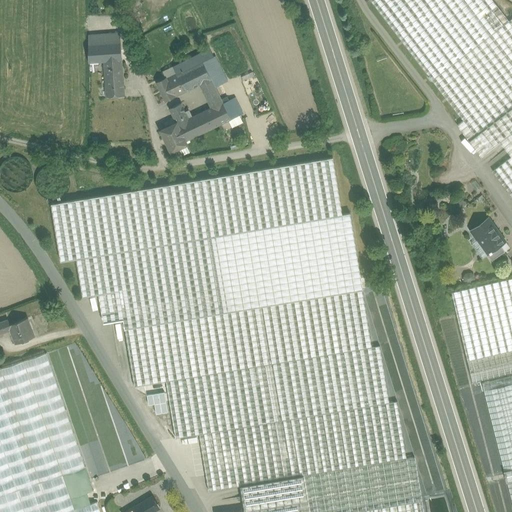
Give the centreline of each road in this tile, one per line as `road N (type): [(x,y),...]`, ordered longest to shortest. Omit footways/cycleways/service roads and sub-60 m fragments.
road 1 (secondary): [(357,130),(476,511)]
road 2 (track): [(0,139),(142,171),(357,130)]
road 3 (unclassified): [(0,206),(29,232),(196,511)]
road 4 (residential): [(511,221),(442,122),(357,130)]
road 5 (secondary): [(315,0),(357,130)]
